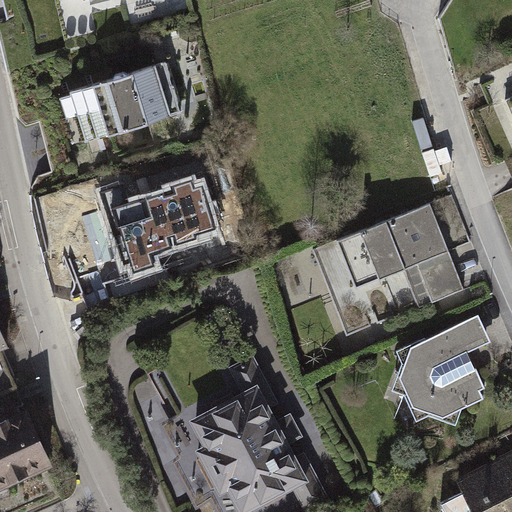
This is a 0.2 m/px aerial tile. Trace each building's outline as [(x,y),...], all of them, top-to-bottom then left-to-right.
[(185,113),(169,62),(63,94),(79,145),(185,113)] [(215,230),(202,188),(193,191),(191,183),(174,188),(176,195),(165,198),(164,194),(129,205),(124,187),(102,193),(124,264),(131,262),(134,273),(154,267),(150,257),(174,249),(173,247),(197,240),(195,236),(215,230)] [(451,196),(316,250),(351,337),(463,292),(446,251),(470,241),(451,196)] [(488,343),(475,315),(407,348),(397,375),(412,406),(443,416),(487,397),(465,353),(488,343)] [(0,353),(8,350),(0,330),(0,370),(4,368),(0,358),(0,353)] [(0,502),(56,477),(4,368),(0,370),(0,502)] [(295,511),(323,498),(259,378),(160,431),(200,506),(212,500),(218,511),(295,511)] [(511,511),(511,454),(457,482),(472,511),(511,511)]
